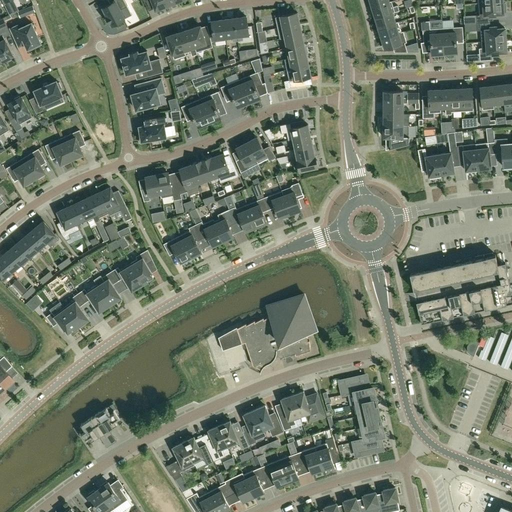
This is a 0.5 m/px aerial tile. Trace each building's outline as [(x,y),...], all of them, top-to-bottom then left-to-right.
[(4,0),(5,3),(11,14),(20,10),(15,0),(4,0)] [(127,6),(124,0),(108,0),(110,4),(103,7),(107,15),(106,16),(110,23),(111,23),(112,25),(125,19),(120,10),(127,6)] [(166,6),(163,0),(143,0),(144,1),(147,0),(151,0),(156,10),(166,6)] [(393,6),(392,1),(372,7),(375,17),(395,11),(399,10),(398,5),(393,6)] [(479,3),(479,15),(476,15),(477,23),(490,22),(489,16),(496,16),(496,14),(504,13),(504,12),(506,12),(505,3),(503,3),(503,1),(479,3)] [(18,12),(20,18),(28,15),(26,9),(18,12)] [(395,11),(375,17),(379,28),(398,22),(395,22),(392,12),(395,12),(395,11)] [(278,28),(300,23),(297,12),(275,17),(278,28)] [(235,18),(238,41),(243,40),(242,35),(249,34),(246,16),(235,18)] [(226,37),(232,37),(232,42),(238,41),(235,18),(223,19),(226,37)] [(226,37),(223,19),(212,21),(214,41),(227,40),(226,37)] [(440,53),(444,53),(443,28),(430,29),(429,21),(421,21),(422,30),(422,29),(424,42),(430,42),(431,54),(433,54),(433,55),(440,55),(440,53)] [(401,32),(398,22),(379,28),(382,38),(399,33),(401,32)] [(490,22),(477,23),(477,30),(480,30),(481,42),(506,40),(505,28),(497,28),(497,26),(490,27),(490,22)] [(19,29),(17,25),(11,29),(19,47),(26,44),(28,49),(41,43),(32,23),(19,29)] [(300,23),(278,28),(280,38),(285,37),(302,34),(300,23)] [(196,52),(197,52),(213,47),(210,35),(204,36),(200,26),(189,29),(196,52)] [(443,28),(444,53),(448,52),(448,54),(456,54),(455,52),(457,52),(456,40),(463,39),(462,26),(443,28)] [(184,51),(184,53),(190,51),(192,56),(197,54),(197,52),(196,52),(189,29),(178,33),(184,51)] [(399,33),(382,38),(385,49),(393,47),(394,52),(407,52),(405,43),(406,42),(403,31),(401,32),(399,33)] [(184,51),(178,33),(167,36),(173,54),(184,51)] [(285,37),(287,47),(287,48),(304,44),(302,34),(285,37)] [(0,56),(3,62),(9,59),(9,58),(13,55),(3,35),(0,36),(0,56)] [(506,40),(481,42),(482,54),(492,53),(492,55),(499,54),(499,52),(507,52),(506,40)] [(266,41),(259,43),(261,53),(268,52),(266,41)] [(287,48),(287,47),(285,48),(287,58),(287,59),(307,55),(304,44),(287,48)] [(149,76),(163,72),(159,58),(150,61),(147,51),(138,53),(137,51),(130,53),(131,55),(122,58),(126,74),(147,68),(149,76)] [(287,70),(309,65),(307,55),(287,59),(287,58),(285,59),(287,70)] [(306,85),(304,78),(311,76),(309,65),(287,70),(291,87),(306,85)] [(258,72),(239,79),(249,102),(252,101),(253,103),(260,100),(259,98),(261,98),(256,86),(263,84),(258,72)] [(210,82),(211,85),(216,83),(212,73),(207,75),(210,82)] [(174,77),(176,83),(183,81),(181,74),(174,77)] [(145,82),(147,90),(132,93),(132,96),(131,96),(132,104),(134,103),(136,109),(160,103),(157,92),(165,90),(162,77),(145,82)] [(249,102),(239,79),(221,87),(226,99),(232,96),(237,107),(238,107),(239,108),(246,106),(245,104),(249,102)] [(60,89),(62,88),(59,82),(57,83),(57,82),(57,80),(55,81),(49,84),(42,87),(36,89),(34,90),(35,92),(37,96),(30,99),(36,113),(43,110),(40,105),(61,96),(63,95),(62,94),(60,89)] [(511,83),(502,85),(504,102),(504,105),(511,103),(511,83)] [(502,85),(491,86),(493,104),(494,104),(504,102),(502,85)] [(493,104),(491,86),(480,87),(483,110),(494,108),(494,104),(493,104)] [(451,112),(452,112),(462,111),(461,88),(450,89),(451,112)] [(462,111),(473,110),(472,88),(461,88),(462,111)] [(440,110),(441,110),(446,109),(446,114),(452,114),(452,112),(451,112),(450,89),(439,90),(440,110)] [(440,110),(439,90),(428,90),(429,105),(423,105),(423,118),(434,117),(434,113),(441,112),(441,110),(440,110)] [(200,99),(209,122),(213,121),(214,122),(220,119),(220,118),(221,117),(217,106),(223,103),(218,91),(200,99)] [(403,102),(403,103),(408,103),(408,97),(403,97),(403,91),(384,91),(384,102),(403,102)] [(20,123),(32,117),(21,96),(20,97),(19,96),(14,99),(14,100),(9,103),(16,116),(10,119),(16,131),(22,127),(20,123)] [(206,124),(209,122),(200,99),(181,107),(186,118),(193,116),(197,127),(199,126),(200,128),(206,125),(206,124)] [(403,102),(384,102),(384,114),(403,114),(403,103),(403,102)] [(179,113),(170,114),(172,122),(181,120),(179,113)] [(0,114),(0,140),(0,134),(9,129),(0,114)] [(166,137),(164,123),(166,122),(165,114),(151,116),(152,124),(139,126),(140,135),(138,135),(140,143),(146,142),(146,140),(166,137)] [(403,114),(384,114),(384,125),(403,125),(403,114)] [(478,126),(477,118),(462,119),(463,128),(478,126)] [(288,140),(293,139),(310,135),(308,124),(302,125),(301,120),(290,123),(280,125),(282,134),(286,132),(288,140)] [(436,132),(435,123),(424,124),(424,132),(436,132)] [(405,145),(405,125),(403,125),(384,125),(384,127),(382,127),(382,135),(384,135),(384,137),(395,137),(395,147),(405,145)] [(62,137),(72,159),(75,157),(76,159),(82,156),(82,154),(83,154),(79,144),(85,141),(79,129),(62,137)] [(450,149),(457,148),(457,146),(454,132),(448,133),(450,149)] [(293,139),(295,149),(313,146),(310,135),(293,139)] [(69,160),(72,159),(62,137),(45,145),(50,157),(56,154),(61,164),(62,163),(63,165),(70,162),(69,160)] [(257,137),(247,142),(256,159),(266,154),(269,160),(276,156),(269,145),(263,148),(257,137)] [(503,167),(511,166),(511,143),(508,144),(507,138),(494,139),(494,141),(496,153),(502,153),(503,167)] [(476,144),(479,169),(492,167),(490,154),(496,153),(494,141),(489,142),(488,142),(489,147),(476,148),(476,144)] [(241,172),(247,169),(258,163),(256,159),(247,142),(236,148),(242,158),(236,161),(241,172)] [(477,169),(479,169),(476,144),(457,146),(457,148),(458,159),(464,158),(466,170),(468,170),(468,172),(477,171),(477,169)] [(295,149),(293,149),(295,160),(315,156),(313,146),(295,149)] [(22,158),(35,178),(38,177),(39,178),(45,174),(44,173),(45,172),(40,163),(45,159),(38,148),(22,158)] [(429,176),(442,174),(438,154),(426,156),(425,148),(418,150),(420,161),(426,160),(429,176)] [(451,152),(438,154),(442,174),(454,172),(451,152)] [(212,157),(219,175),(230,171),(223,153),(212,157)] [(295,160),(293,161),(294,168),(299,167),(300,171),(317,167),(315,156),(295,160)] [(208,179),(219,175),(212,157),(211,158),(211,157),(201,160),(208,179)] [(32,180),(35,178),(22,158),(6,168),(13,179),(18,175),(24,185),(26,184),(27,185),(33,182),(32,180)] [(208,179),(201,160),(192,163),(192,164),(191,165),(197,183),(208,179)] [(199,187),(197,183),(191,165),(180,169),(184,180),(177,182),(180,194),(181,194),(199,187)] [(168,172),(157,174),(161,195),(161,198),(173,195),(173,200),(182,198),(181,194),(180,194),(177,182),(171,183),(168,172)] [(150,198),(161,195),(157,174),(145,177),(147,187),(141,189),(144,201),(150,200),(150,198)] [(294,191),(283,195),(290,213),(300,209),(300,207),(301,207),(299,201),(298,201),(296,196),(303,194),(298,182),(292,184),(294,191)] [(110,187),(100,192),(109,213),(111,215),(121,210),(126,221),(132,218),(119,190),(113,192),(110,187)] [(269,209),(275,207),(279,217),(290,213),(283,195),(282,190),(264,197),(269,209)] [(89,196),(98,215),(99,218),(109,213),(100,192),(89,196)] [(98,215),(89,196),(79,201),(87,218),(88,220),(98,215)] [(258,199),(247,204),(256,226),(267,221),(263,211),(269,209),(264,197),(258,199)] [(87,218),(79,201),(69,206),(77,223),(87,218)] [(245,230),(256,226),(247,204),(236,208),(235,206),(229,209),(235,223),(241,220),(245,230)] [(77,225),(77,223),(69,206),(58,211),(62,221),(56,224),(62,236),(66,240),(71,238),(69,235),(80,230),(77,225)] [(220,218),(215,221),(214,221),(223,240),(234,235),(229,225),(235,223),(229,209),(218,214),(220,218)] [(202,221),(195,224),(202,238),(208,235),(213,245),(223,240),(214,221),(215,221),(214,219),(203,224),(202,221)] [(100,231),(104,229),(100,220),(96,222),(100,231)] [(43,221),(35,228),(47,243),(56,235),(43,221)] [(196,241),(202,238),(195,224),(189,228),(190,230),(180,235),(191,256),(192,259),(203,253),(196,241)] [(129,226),(118,231),(121,237),(131,232),(129,226)] [(91,239),(98,235),(93,227),(86,230),(91,239)] [(38,250),(47,243),(35,228),(26,236),(38,250)] [(71,238),(66,240),(69,244),(73,242),(83,237),(80,230),(69,235),(71,238)] [(180,262),(191,256),(180,235),(164,243),(170,255),(175,252),(180,262)] [(17,243),(29,257),(38,250),(26,236),(17,243)] [(21,265),(29,257),(17,243),(8,251),(21,265)] [(137,259),(131,263),(143,283),(154,277),(146,264),(153,260),(148,249),(136,256),(137,259)] [(0,257),(0,258),(12,272),(21,265),(8,251),(0,257)] [(410,273),(421,323),(511,303),(511,293),(505,262),(497,264),(495,254),(410,273)] [(0,276),(3,280),(12,272),(0,258),(0,276)] [(118,267),(112,271),(118,281),(124,277),(132,290),(143,283),(131,263),(120,269),(118,267)] [(118,281),(112,271),(102,277),(105,282),(99,286),(98,286),(110,304),(121,297),(112,285),(118,281)] [(18,279),(13,283),(19,291),(24,287),(18,279)] [(110,304),(98,286),(99,286),(97,284),(86,291),(85,289),(79,293),(85,303),(91,299),(99,311),(110,304)] [(32,287),(28,291),(31,295),(36,290),(32,287)] [(28,291),(23,295),(26,299),(31,295),(28,291)] [(64,307),(78,326),(88,319),(80,307),(85,303),(79,293),(72,297),(74,300),(64,307)] [(237,327),(218,337),(223,350),(245,342),(253,365),(261,369),(260,371),(260,373),(261,373),(262,369),(265,366),(268,364),(271,362),(274,359),(276,356),(281,358),(285,357),(286,360),(292,358),(291,355),(295,354),(296,356),(303,353),(311,350),(309,340),(308,340),(308,341),(306,333),(316,330),(304,294),(268,306),(271,315),(264,319),(263,318),(264,318),(263,317),(255,322),(255,321),(255,320),(246,325),(246,324),(246,323),(237,328),(237,327)] [(68,334),(78,326),(64,307),(54,314),(52,312),(46,317),(53,326),(59,322),(68,334)] [(492,361),(510,368),(511,363),(511,342),(509,351),(504,350),(510,334),(503,331),(492,361)] [(489,359),(494,336),(484,334),(479,357),(489,359)] [(474,356),(479,342),(477,341),(474,341),(471,342),(468,344),(467,347),(467,350),(469,353),(471,355),(474,356)] [(6,371),(11,366),(3,356),(0,358),(0,382),(6,388),(12,382),(11,381),(13,379),(6,371)] [(343,395),(355,392),(354,390),(369,387),(366,375),(340,381),(343,395)] [(357,403),(375,399),(373,387),(369,388),(369,387),(354,390),(355,392),(357,403)] [(309,421),(325,416),(317,393),(306,397),(304,391),(293,395),(300,416),(306,413),(309,421)] [(301,418),(300,416),(293,395),(282,399),(286,412),(279,415),(284,430),(292,427),(291,425),(296,424),(294,420),(301,418)] [(360,415),(378,411),(375,399),(357,403),(360,415)] [(277,417),(271,419),(265,405),(255,410),(263,430),(269,427),(273,436),(283,431),(277,417)] [(96,417),(95,418),(106,434),(111,430),(110,430),(118,425),(116,422),(120,420),(114,410),(110,413),(107,409),(96,416),(96,417)] [(244,414),(250,428),(244,430),(250,444),(256,441),(253,434),(263,430),(255,410),(244,414)] [(362,428),(381,424),(378,411),(360,415),(362,428)] [(80,433),(87,442),(91,439),(92,442),(100,437),(106,434),(95,418),(93,419),(93,418),(82,426),(85,430),(80,433)] [(219,425),(228,445),(228,446),(229,448),(239,443),(242,449),(249,446),(243,432),(236,435),(230,421),(219,425)] [(365,440),(380,437),(380,436),(384,435),(381,424),(362,428),(365,438),(365,440)] [(223,448),(228,446),(228,445),(219,425),(209,430),(214,444),(208,447),(214,461),(225,455),(224,449),(223,448)] [(194,437),(184,442),(194,464),(204,459),(207,464),(214,461),(208,447),(201,450),(194,437)] [(326,443),(316,446),(323,469),(334,465),(330,453),(337,451),(333,437),(325,440),(326,443)] [(356,455),(383,449),(380,437),(365,440),(365,438),(353,441),(356,455)] [(194,464),(184,442),(173,447),(179,459),(175,461),(180,472),(195,465),(194,464)] [(302,465),(308,462),(312,472),(323,469),(316,446),(304,450),(297,453),(302,465)] [(290,455),(279,459),(288,481),(299,477),(295,467),(302,465),(297,453),(290,455)] [(277,486),(288,481),(279,459),(268,464),(277,486)] [(180,472),(175,461),(166,466),(175,479),(182,476),(180,472)] [(243,475),(244,477),(245,477),(253,496),(264,491),(254,470),(243,475)] [(245,477),(244,477),(234,481),(232,477),(225,481),(226,483),(232,494),(238,491),(243,501),(253,496),(245,477)] [(116,492),(109,482),(107,483),(106,481),(101,485),(102,487),(98,489),(113,510),(128,499),(121,488),(116,492)] [(226,483),(209,492),(219,511),(220,511),(230,507),(225,497),(232,494),(226,483)] [(385,496),(377,497),(377,498),(380,511),(388,511),(389,511),(400,509),(397,500),(398,499),(395,487),(383,490),(385,496)] [(109,511),(113,510),(98,489),(95,492),(94,490),(88,494),(89,496),(88,496),(95,506),(90,510),(91,511),(109,511)] [(219,511),(209,492),(199,497),(197,492),(187,498),(196,511),(204,507),(206,511),(219,511)] [(380,511),(377,498),(377,497),(376,492),(364,495),(365,501),(357,503),(359,511),(380,511)] [(359,511),(357,503),(356,497),(344,501),(347,511),(345,511),(359,511)] [(326,511),(339,511),(337,503),(325,507),(326,511)]
